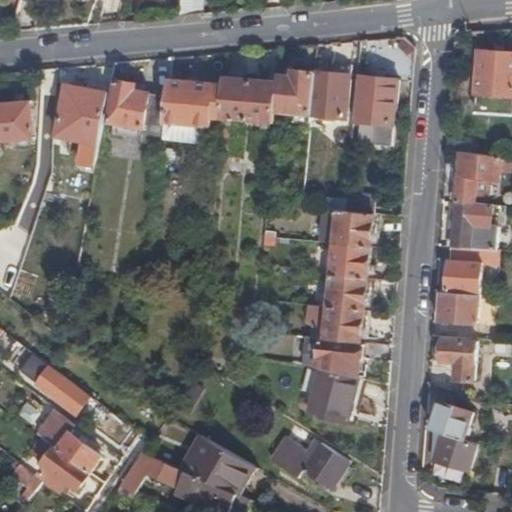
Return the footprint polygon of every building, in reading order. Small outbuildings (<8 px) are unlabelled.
[(203,15),(203,4),(181,6),(181,17),(203,15)] [(225,77),(225,84),(221,118),(276,123),(277,111),(280,81),(259,80),(258,50),(246,51),(245,79),(225,77)] [(511,52),(480,50),(476,111),(511,113),(511,146),(492,144),(490,156),(501,157),(511,158),(511,52)] [(280,76),(280,81),(277,111),(311,113),(315,72),(293,71),(293,77),(280,76)] [(351,75),(315,72),(311,113),(311,115),(348,118),(351,75)] [(354,120),(353,142),(395,146),(401,81),(359,77),(354,120)] [(174,79),(170,78),(168,96),(163,139),(191,141),(192,124),(214,126),(221,126),(221,118),(225,84),(174,79)] [(163,139),(168,96),(137,91),(138,84),(118,81),(111,122),(144,128),(142,139),(163,143),(163,139)] [(97,165),(111,93),(68,85),(65,102),(70,103),(68,117),(62,116),(59,135),(86,141),(81,162),(97,165)] [(33,100),(0,102),(0,126),(1,141),(36,139),(36,137),(35,123),(33,100)] [(45,122),(35,123),(36,137),(46,136),(45,122)] [(212,143),(214,126),(192,124),(191,141),(212,143)] [(230,127),(221,126),(219,148),(228,149),(230,127)] [(490,156),(461,152),(457,203),(476,204),(477,177),(492,179),(499,179),(501,157),(490,156)] [(347,211),(376,213),(378,195),(348,192),(348,198),(347,211)] [(340,210),(347,211),(348,198),(334,198),(333,210),(340,210)] [(476,204),(457,203),(455,222),(450,222),(448,247),(451,247),(498,250),(500,227),(492,226),(494,206),(476,204)] [(373,246),(376,213),(347,211),(340,210),(336,243),(373,246)] [(370,278),(373,246),(336,243),(333,275),(370,278)] [(498,250),(451,247),(448,292),(481,295),(483,263),(500,264),(500,250),(498,250)] [(367,310),(370,278),(333,275),(330,306),(367,310)] [(448,292),(443,292),(441,322),(479,324),(481,295),(448,292)] [(363,343),(367,310),(330,306),(316,305),(314,325),(319,326),(318,339),(363,343)] [(360,378),(363,343),(318,339),(313,338),(310,365),(323,369),(360,378)] [(479,341),(444,339),(442,362),(458,363),(457,380),(476,380),(479,341)] [(92,396),(34,353),(21,371),(79,414),(92,396)] [(316,399),(351,413),(360,378),(323,369),(316,399)] [(348,425),(351,413),(316,399),(312,415),(348,425)] [(442,401),(433,428),(439,431),(467,440),(476,412),(442,401)] [(27,402),(19,414),(35,424),(43,411),(27,402)] [(51,417),(39,434),(43,437),(92,473),(104,456),(51,417)] [(433,428),(426,426),(423,467),(425,466),(431,459),(439,431),(433,428)] [(439,431),(431,459),(432,460),(468,470),(476,443),(467,440),(439,431)] [(239,493),(255,465),(202,435),(184,469),(239,493)] [(92,473),(43,437),(32,452),(49,465),(42,474),(64,490),(71,481),(81,488),(92,473)] [(290,437),(274,460),(300,478),(306,470),(334,489),(351,461),(323,443),(316,455),(290,437)] [(225,511),(231,511),(240,494),(239,493),(184,469),(144,452),(136,466),(120,490),(118,492),(145,502),(147,494),(139,489),(151,472),(163,477),(162,480),(180,488),(178,492),(225,511)] [(36,491),(45,480),(22,462),(13,473),(36,491)]
